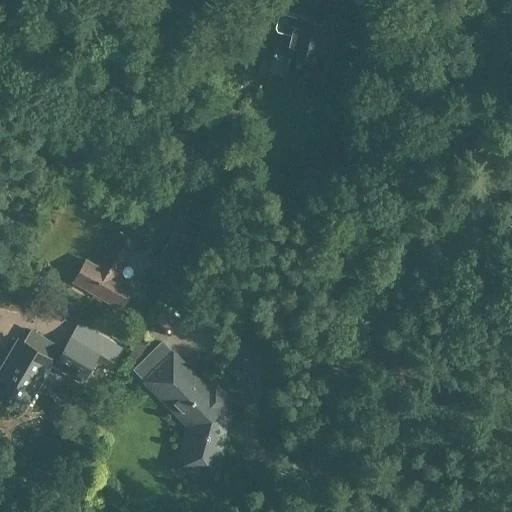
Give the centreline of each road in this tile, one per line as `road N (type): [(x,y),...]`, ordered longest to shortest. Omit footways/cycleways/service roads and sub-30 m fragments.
road 1 (track): [(417,256),(405,245),(344,235),(0,32)]
road 2 (unclassified): [(316,511),(326,423),(349,351),(395,276),(444,238)]
road 3 (track): [(275,511),(344,235)]
road 4 (unclassified): [(0,173),(59,67)]
